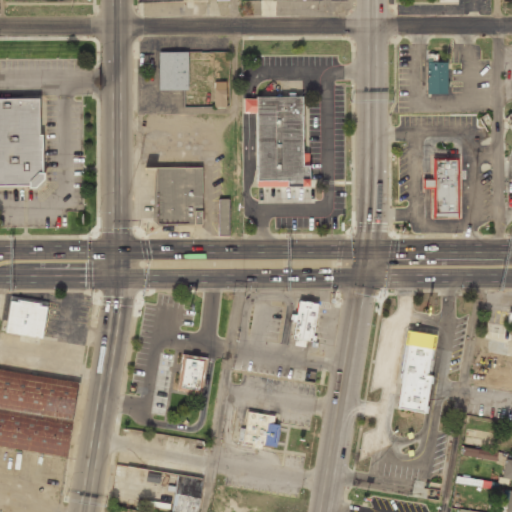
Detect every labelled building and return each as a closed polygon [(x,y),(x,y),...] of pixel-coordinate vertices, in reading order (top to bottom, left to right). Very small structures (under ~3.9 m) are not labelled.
[(187,53),(158,53),(158,91),(187,91),(187,53)] [(447,94),(447,62),(426,62),(426,94),(447,94)] [(224,83),(215,83),(215,107),(224,107),(224,83)] [(257,101),(257,190),(303,190),(303,101),(257,101)] [(0,102),(0,193),(35,193),(45,181),(45,102),(0,102)] [(432,218),(458,217),(457,158),(431,159),(432,185),(431,185),(432,218)] [(158,171),(158,226),(202,226),(202,171),(158,171)] [(228,199),(218,199),(218,236),(228,236),(228,199)] [(42,340),(47,305),(10,299),(5,334),(42,340)] [(299,302),(292,340),(311,344),(318,306),(299,302)] [(408,335),(395,413),(427,419),(433,380),(428,379),(435,339),(408,335)] [(181,355),(176,393),(200,397),(206,358),(181,355)] [(78,382),(0,370),(0,447),(68,457),(78,382)] [(246,412),(242,442),(250,443),(249,447),(260,449),(260,445),(275,447),(278,425),(272,424),(273,416),(246,412)] [(462,457),(496,459),(497,451),(462,448),(462,457)] [(511,459),(505,458),(501,477),(511,479),(511,459)] [(171,511),(197,511),(201,478),(175,475),(171,511)]
